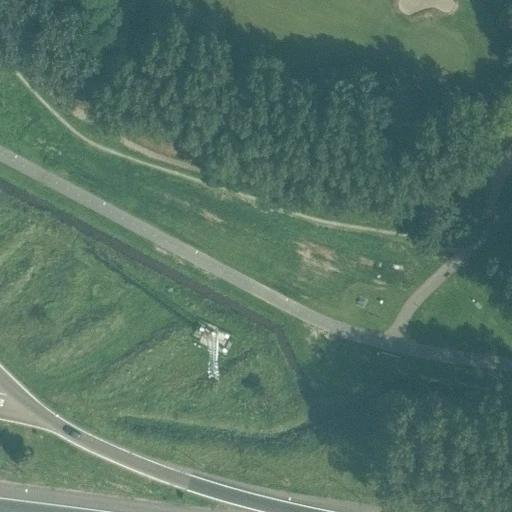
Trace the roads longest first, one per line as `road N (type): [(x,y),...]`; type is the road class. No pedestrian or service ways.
road 1 (unknown): [(511,148),(455,192),(345,211),(272,196),(105,132),(52,90),(0,28)]
road 2 (motorway): [(292,511),(168,476),(38,413)]
